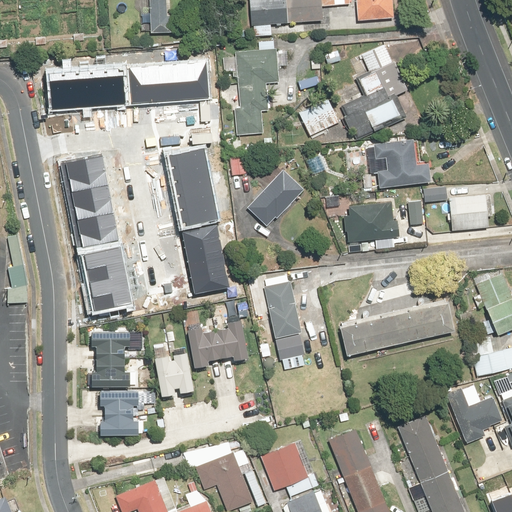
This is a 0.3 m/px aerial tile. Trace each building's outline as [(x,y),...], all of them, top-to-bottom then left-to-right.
[(153,0),(155,27),(168,26),(165,0),(153,0)] [(252,0),(254,35),(273,34),(272,22),(326,19),(325,4),(351,3),(350,0),(252,0)] [(357,0),(359,20),(396,18),(394,0),(357,0)] [(150,25),(150,2),(140,2),(140,25),(150,25)] [(260,49),(238,51),(241,108),(235,108),(236,134),(263,132),(262,112),(268,112),(266,80),(280,79),(278,40),(260,41),(260,49)] [(409,89),(386,43),(351,60),(357,74),(353,76),(356,83),(358,83),(365,96),(345,106),(348,113),(344,115),(351,130),(356,127),(361,137),(408,114),(399,95),(409,89)] [(347,59),(347,50),(326,51),(326,60),(347,59)] [(129,69),(133,104),(209,97),(206,62),(129,69)] [(49,74),(52,110),(126,105),(123,69),(49,74)] [(232,91),(222,92),(222,103),(233,103),(232,91)] [(330,97),(300,110),(312,137),(328,130),(327,128),(341,121),(330,97)] [(281,142),(282,123),(273,123),(272,138),(264,137),(263,147),(274,147),(274,142),(281,142)] [(426,167),(421,168),(420,139),(376,140),(376,158),(388,157),(388,168),(379,169),(379,189),(427,187),(426,167)] [(205,149),(172,155),(184,226),(217,220),(205,149)] [(247,154),(232,155),(233,175),(248,175),(247,154)] [(60,164),(77,249),(118,241),(101,156),(60,164)] [(285,170),(250,209),(269,226),(278,215),(280,217),(306,188),(285,170)] [(449,186),(425,188),(426,201),(450,200),(449,186)] [(492,195),(450,198),(453,233),(495,231),(492,195)] [(423,200),(409,201),(411,225),(424,224),(423,200)] [(346,207),(347,243),(406,241),(405,204),(346,207)] [(218,225),(184,232),(196,293),(229,287),(218,225)] [(30,284),(18,234),(8,237),(15,265),(9,266),(14,287),(9,287),(8,302),(29,302),(30,284)] [(120,247),(81,255),(93,313),(132,305),(120,247)] [(488,311),(499,337),(511,328),(511,292),(503,271),(481,286),(491,309),(488,311)] [(294,279),(267,284),(275,338),(302,334),(294,279)] [(342,320),(348,353),(459,331),(452,298),(342,320)] [(232,329),(218,330),(222,358),(234,357),(235,362),(249,360),(245,322),(231,324),(232,329)] [(222,358),(218,330),(206,332),(205,327),(191,329),(196,367),(210,365),(209,360),(222,358)] [(96,360),(125,359),(124,347),(129,347),(129,333),(91,333),(91,347),(96,347),(96,360)] [(302,335),(277,341),(282,359),(307,353),(302,335)] [(511,345),(486,348),(488,370),(511,367),(511,345)] [(189,354),(155,359),(161,396),(195,390),(189,354)] [(125,373),(125,359),(96,360),(96,372),(91,372),(91,387),(130,386),(130,373),(125,373)] [(486,436),(483,428),(504,417),(496,393),(473,405),(465,383),(443,395),(461,449),(486,436)] [(138,391),(100,392),(101,435),(139,434),(138,391)] [(255,394),(242,396),(244,407),(257,404),(255,394)] [(352,419),(349,410),(338,414),(341,423),(352,419)] [(428,420),(401,431),(423,480),(449,468),(428,420)] [(356,426),(328,437),(344,476),(372,464),(356,426)] [(297,442),(262,455),(274,489),(309,476),(297,442)] [(220,485),(231,511),(237,511),(255,502),(237,451),(200,471),(207,492),(220,485)] [(347,476),(360,511),(386,502),(373,466),(347,476)] [(468,511),(452,473),(421,485),(432,511),(468,511)] [(133,511),(141,508),(142,511),(211,511),(206,497),(177,511),(166,511),(155,476),(118,495),(122,511),(133,511)] [(322,511),(314,493),(289,503),(293,511),(322,511)] [(511,511),(511,493),(491,502),(495,511),(511,511)] [(15,511),(9,496),(0,499),(0,511),(15,511)]
